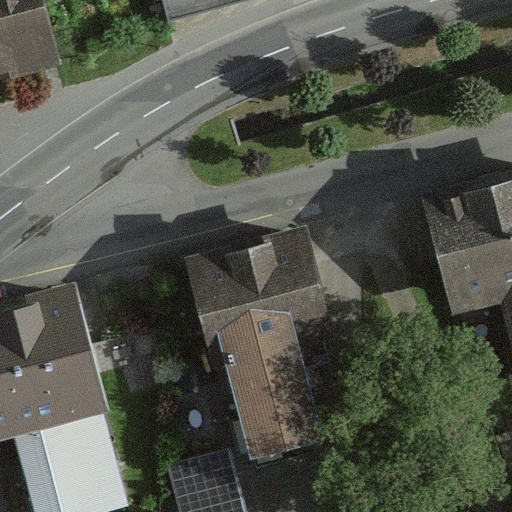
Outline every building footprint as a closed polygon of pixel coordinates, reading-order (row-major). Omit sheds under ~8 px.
[(0,0),(0,84),(65,68),(47,0),(0,0)] [(511,191),(443,207),(470,320),(505,311),(511,342),(511,191)] [(314,227),(199,256),(221,340),(233,337),(266,462),(338,444),(305,319),(336,311),(314,227)] [(80,297),(0,315),(0,427),(25,422),(45,511),(77,511),(127,501),(80,297)] [(176,454),(186,511),(245,511),(234,444),(176,454)]
